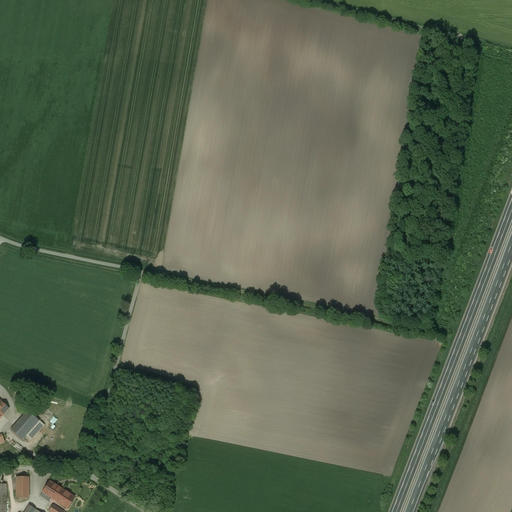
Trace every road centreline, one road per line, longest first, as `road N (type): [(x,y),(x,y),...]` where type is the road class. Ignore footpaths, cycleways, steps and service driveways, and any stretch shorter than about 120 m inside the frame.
road 1 (unclassified): [(0,238),(141,271),(88,476)]
road 2 (motorway): [(511,208),(396,511)]
road 3 (track): [(141,271),(427,330)]
road 4 (motorway): [(428,463),(511,242)]
road 5 (motorway): [(428,463),(511,259)]
road 6 (track): [(316,0),(468,40)]
